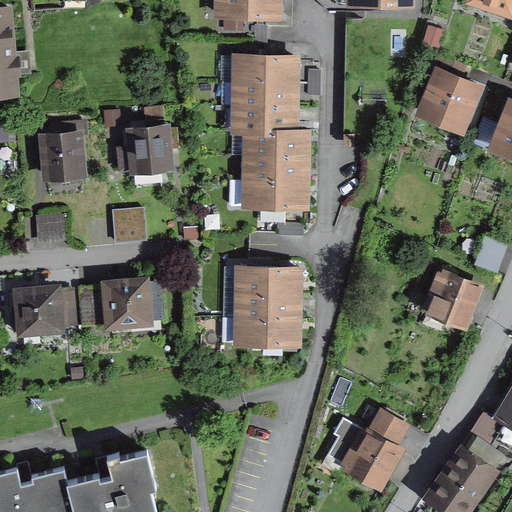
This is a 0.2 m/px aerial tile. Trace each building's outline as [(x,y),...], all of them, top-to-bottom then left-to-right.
[(277,15),(277,0),(219,0),(219,14),(277,15)] [(349,0),(350,9),(420,8),(420,0),(349,0)] [(511,0),(468,0),(469,1),(511,16),(511,0)] [(18,3),(0,4),(0,95),(25,94),(18,3)] [(267,27),(258,27),(258,41),(268,40),(267,27)] [(237,54),(237,80),(294,81),(295,55),(237,54)] [(487,87),(436,67),(417,117),(468,136),(487,87)] [(320,69),(309,68),(309,94),(319,94),(320,69)] [(294,81),(237,80),(236,105),(294,105),(294,81)] [(511,98),(494,147),(511,153),(511,98)] [(294,105),(236,105),(236,129),(248,130),(294,130),(294,105)] [(146,128),(124,130),(125,146),(118,147),(120,169),(170,165),(168,145),(178,145),(177,126),(165,127),(164,118),(146,120),(146,128)] [(54,136),(43,136),(46,175),(82,172),(79,134),(67,135),(66,122),(53,123),(54,136)] [(294,130),(248,130),(247,154),(305,155),(306,130),(294,130)] [(305,155),(247,154),(247,179),(305,180),(305,155)] [(305,180),(247,179),(231,179),(231,204),(305,206),(305,180)] [(143,207),(113,209),(116,240),(146,238),(143,207)] [(63,212),(37,214),(39,241),(66,239),(63,212)] [(304,222),(278,222),(278,233),(304,233),(304,222)] [(484,239),(474,268),(498,276),(508,247),(484,239)] [(240,291),(297,293),(298,267),(240,266),(240,291)] [(441,270),(425,314),(469,330),(486,286),(441,270)] [(108,297),(81,299),(83,324),(112,322),(112,330),(131,329),(131,320),(163,317),(162,292),(155,292),(154,286),(145,286),(145,280),(107,283),(108,297)] [(56,287),(19,290),(20,306),(13,307),(15,330),(40,327),(40,332),(44,335),(55,334),(57,331),(57,326),(59,326),(56,287)] [(297,317),(297,293),(240,291),(239,316),(297,317)] [(296,343),(297,317),(239,316),(239,341),(296,343)] [(511,383),(488,424),(511,438),(511,383)] [(363,429),(341,466),(381,490),(405,450),(398,445),(409,427),(382,411),(369,433),(363,429)] [(477,418),(459,447),(500,471),(511,450),(511,438),(488,424),(477,418)] [(459,447),(425,502),(440,511),(472,511),(500,471),(459,447)] [(116,475),(69,486),(75,511),(159,511),(154,490),(162,488),(153,451),(112,461),(116,475)] [(21,470),(0,476),(0,511),(75,511),(69,486),(64,472),(25,483),(21,470)]
